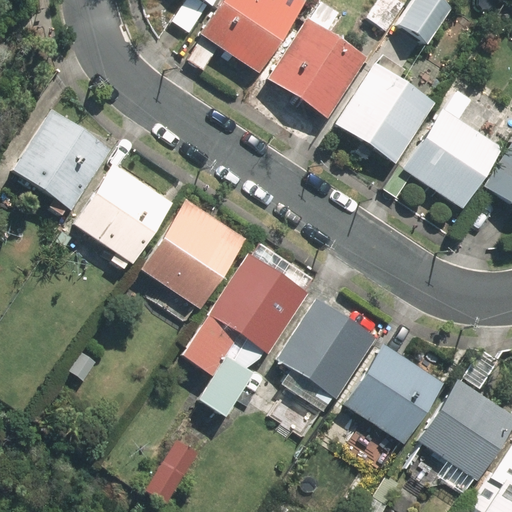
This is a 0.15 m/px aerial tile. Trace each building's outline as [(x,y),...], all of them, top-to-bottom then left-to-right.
[(171,0),(158,20),(179,35),(203,0),(171,0)] [(290,0),(212,0),(186,40),(191,44),(177,64),(194,76),(208,55),(246,80),(297,4),(290,0)] [(414,53),(440,12),(424,2),(425,0),(404,0),(383,34),(414,53)] [(331,14),(315,3),(300,26),(295,22),(252,89),(312,129),(354,65),(314,39),(331,14)] [(340,157),(354,166),(358,160),(378,174),(422,111),(386,85),(395,73),(373,57),(319,132),(345,150),(340,157)] [(434,118),(429,115),(393,168),(391,167),(373,194),(388,204),(397,191),(392,188),(397,180),(448,215),(490,151),(450,125),(464,105),(449,95),(434,118)] [(109,155),(51,113),(9,172),(67,214),(109,155)] [(511,143),(480,196),(511,215),(511,143)] [(134,262),(174,204),(113,162),(73,220),(117,250),(111,259),(125,268),(130,259),(134,262)] [(159,302),(185,319),(196,303),(202,308),(248,237),(188,198),(142,268),(169,286),(159,302)] [(226,416),(267,353),(268,354),(317,278),(256,239),(182,354),(212,373),(197,397),(226,416)] [(380,335),(354,318),(319,294),(275,357),(288,366),(278,381),(283,384),(264,412),(303,439),(333,394),(338,397),(380,335)] [(445,382),(385,342),(345,403),(362,414),(346,440),(383,464),(398,442),(404,445),(445,382)] [(97,359),(81,348),(68,368),(84,379),(97,359)] [(435,475),(464,495),(511,425),(511,414),(460,378),(420,436),(448,455),(435,475)] [(199,452),(176,438),(145,488),(168,502),(199,452)] [(511,511),(511,441),(464,511),(511,511)] [(382,511),(390,503),(401,511),(409,511),(420,499),(390,475),(363,508),(366,511),(382,511)] [(299,511),(303,507),(280,494),(269,511),(299,511)]
